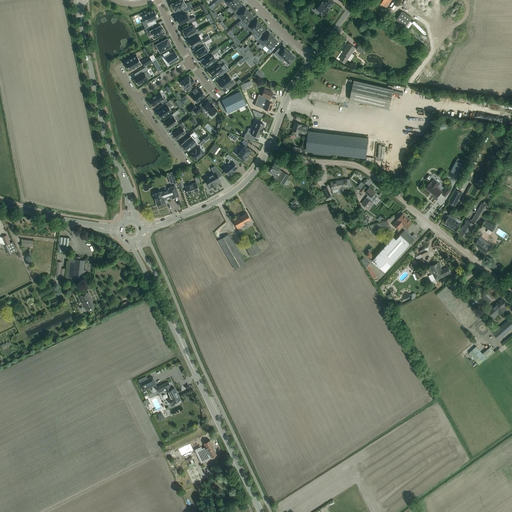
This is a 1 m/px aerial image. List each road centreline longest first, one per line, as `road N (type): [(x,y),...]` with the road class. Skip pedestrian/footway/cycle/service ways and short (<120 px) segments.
road 1 (unclassified): [(511,291),(366,170),(303,160),(270,144)]
road 2 (tertiary): [(130,220),(76,0)]
road 3 (unclassified): [(140,228),(231,192),(270,144)]
road 4 (tertiary): [(130,241),(196,377)]
road 5 (tertiary): [(196,377),(136,239)]
road 6 (tertiary): [(259,511),(196,377)]
road 7 (tertiary): [(0,202),(119,228)]
